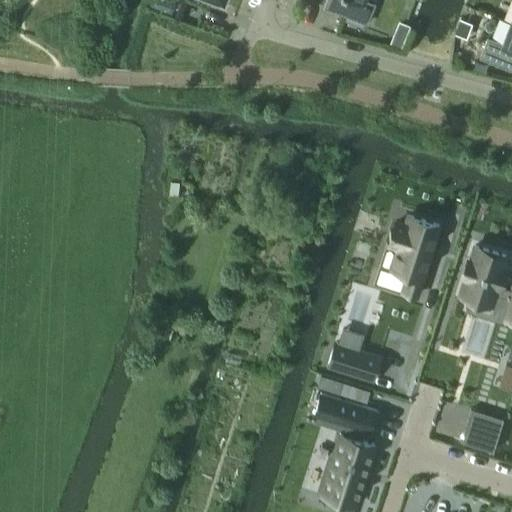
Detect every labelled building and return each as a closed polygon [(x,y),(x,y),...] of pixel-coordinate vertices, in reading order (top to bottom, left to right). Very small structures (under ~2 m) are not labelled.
[(327,0),(325,7),(366,23),(373,5),(363,1),(363,0),(327,0)] [(481,57),(511,69),(511,23),(510,23),(502,44),(488,39),(481,57)] [(391,235),(388,244),(397,247),(391,268),(408,274),(402,291),(416,295),(421,278),(422,278),(428,259),(433,244),(432,244),(438,225),(408,215),(405,224),(395,221),(392,231),(390,230),(388,234),(391,235)] [(464,277),(458,294),(490,304),(491,300),(506,305),(502,318),(511,320),(511,287),(511,289),(499,285),(503,271),(500,270),(505,255),(496,252),(474,245),(469,260),(467,259),(462,276),(464,277)] [(334,342),(327,365),(373,380),(380,357),(379,356),(357,349),(362,334),(342,328),(338,343),(334,342)] [(320,392),(313,414),(346,425),(343,434),(340,433),(320,494),(355,505),(374,444),(360,440),(363,430),(369,432),(376,410),(320,392)] [(491,415),(481,448),(493,451),(502,419),(491,415)]
